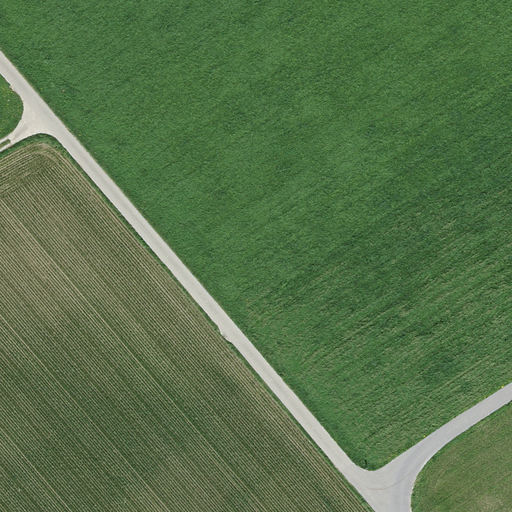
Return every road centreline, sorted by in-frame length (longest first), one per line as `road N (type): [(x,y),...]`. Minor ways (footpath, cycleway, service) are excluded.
road 1 (unclassified): [(0,44),(379,493)]
road 2 (unclassified): [(511,389),(426,448),(379,493)]
